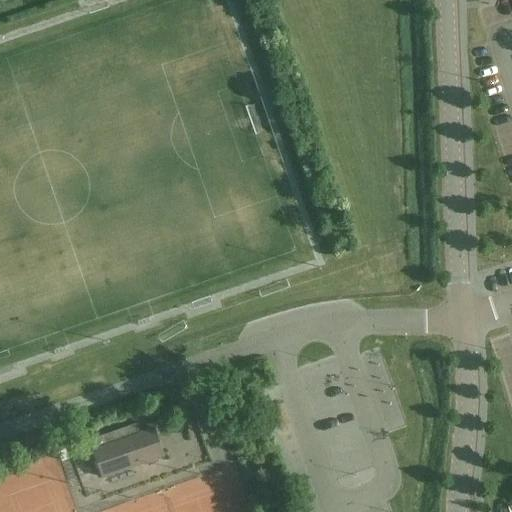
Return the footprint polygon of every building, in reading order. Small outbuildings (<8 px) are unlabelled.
[(217,307),(189,316),(190,320),(218,312),(217,307)] [(147,316),(132,321),(134,327),(149,322),(147,316)] [(64,344),(50,349),(52,355),(66,350),(64,344)] [(20,372),(0,378),(0,383),(21,377),(20,372)] [(89,439),(92,449),(102,477),(164,456),(154,428),(141,432),(137,423),(89,439)] [(62,461),(92,449),(87,438),(58,450),(62,461)] [(337,472),(356,467),(353,459),(335,464),(337,472)]
